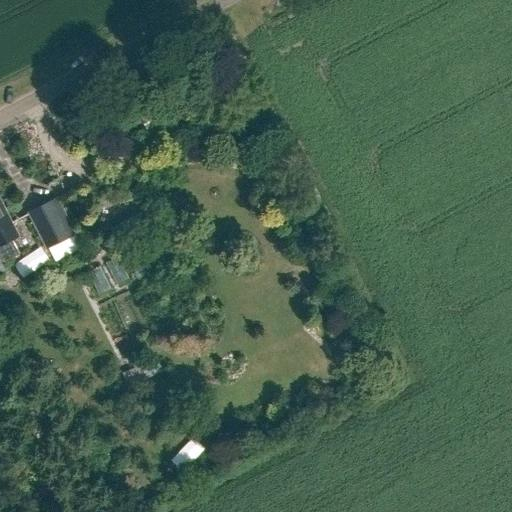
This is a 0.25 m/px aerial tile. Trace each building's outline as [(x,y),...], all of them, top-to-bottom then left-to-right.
[(147,129),(185,110),(172,84),(134,104),(147,129)] [(117,136),(133,127),(122,108),(106,117),(117,136)] [(22,254),(16,240),(20,238),(0,195),(0,276),(11,271),(6,262),(22,254)] [(28,213),(46,249),(77,233),(59,197),(28,213)] [(123,249),(166,226),(155,205),(112,228),(123,249)] [(128,387),(162,372),(154,355),(133,364),(135,368),(122,374),(128,387)]
